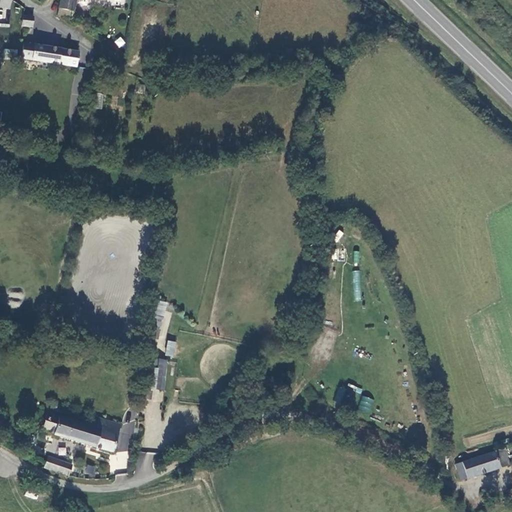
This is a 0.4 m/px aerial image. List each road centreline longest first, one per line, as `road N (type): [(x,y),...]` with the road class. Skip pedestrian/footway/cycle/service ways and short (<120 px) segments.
road 1 (unclassified): [(0,451),(66,483),(116,488),(163,472),(246,421),(283,412),(356,436),(461,489)]
road 2 (secondary): [(415,0),(511,92)]
